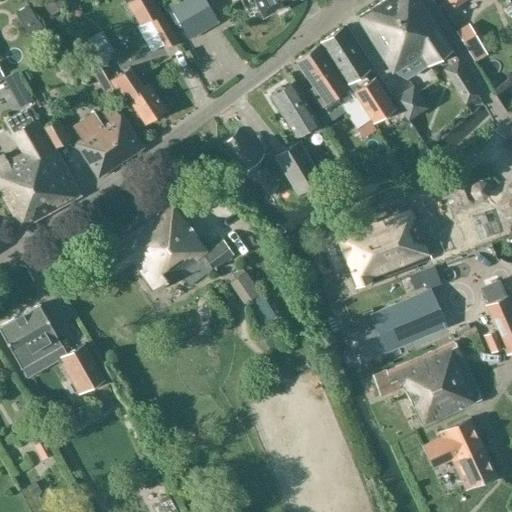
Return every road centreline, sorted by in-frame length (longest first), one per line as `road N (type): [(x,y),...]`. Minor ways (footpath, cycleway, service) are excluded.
road 1 (residential): [(0,256),(107,189),(337,16),(347,0)]
road 2 (residential): [(511,132),(428,0)]
